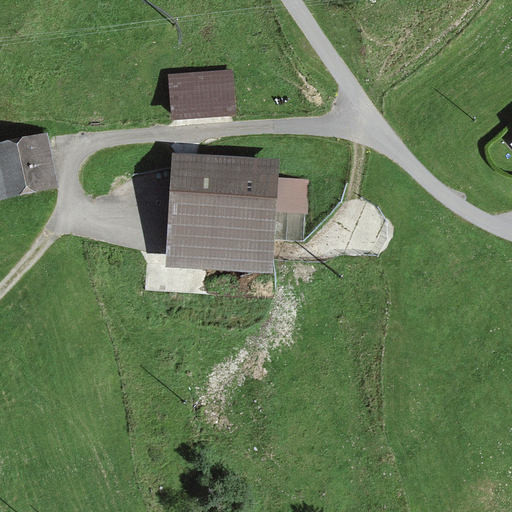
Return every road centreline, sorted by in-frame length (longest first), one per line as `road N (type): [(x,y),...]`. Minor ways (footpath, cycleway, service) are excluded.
road 1 (track): [(378,128),(326,125),(92,146),(77,163),(57,231),(0,295)]
road 2 (track): [(511,233),(442,193),(378,128),(294,0)]
